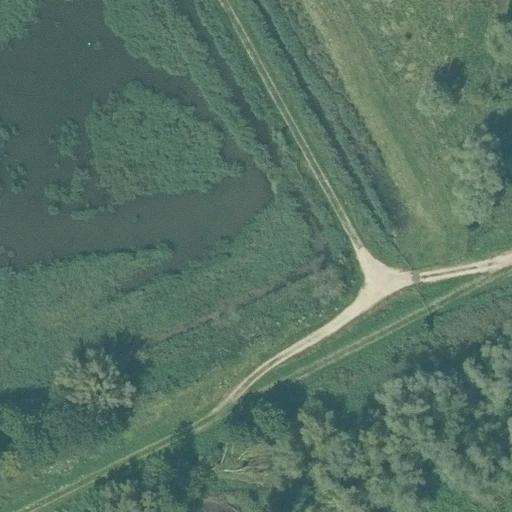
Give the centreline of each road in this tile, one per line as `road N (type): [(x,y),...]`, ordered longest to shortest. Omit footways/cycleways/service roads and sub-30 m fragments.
road 1 (track): [(28,511),(511,266)]
road 2 (track): [(221,0),(382,287)]
road 3 (track): [(382,287),(184,434)]
road 4 (track): [(382,287),(511,261)]
